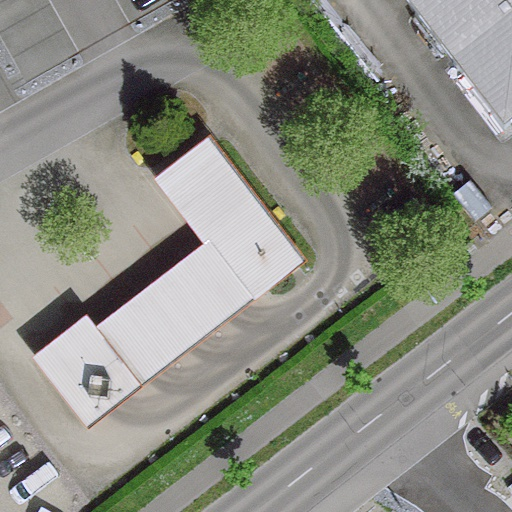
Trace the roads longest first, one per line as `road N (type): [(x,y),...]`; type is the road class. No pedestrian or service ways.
road 1 (secondary): [(259,511),(511,315)]
road 2 (residential): [(0,150),(193,38)]
